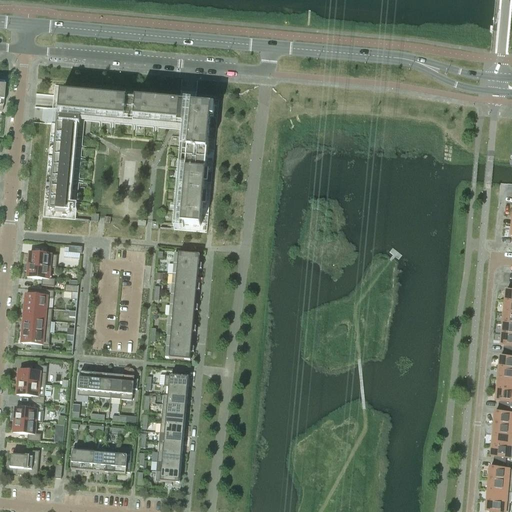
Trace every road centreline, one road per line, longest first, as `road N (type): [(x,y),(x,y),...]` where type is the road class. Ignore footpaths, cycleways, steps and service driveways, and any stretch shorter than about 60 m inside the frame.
road 1 (residential): [(469,511),(491,270),(494,258),(511,259)]
road 2 (residential): [(25,49),(262,70),(271,46)]
road 3 (tertiary): [(271,46),(27,24)]
road 4 (residential): [(138,267),(131,338),(99,335),(105,265)]
road 5 (tertiary): [(412,61),(271,46)]
road 6 (unclassified): [(12,185),(25,49)]
